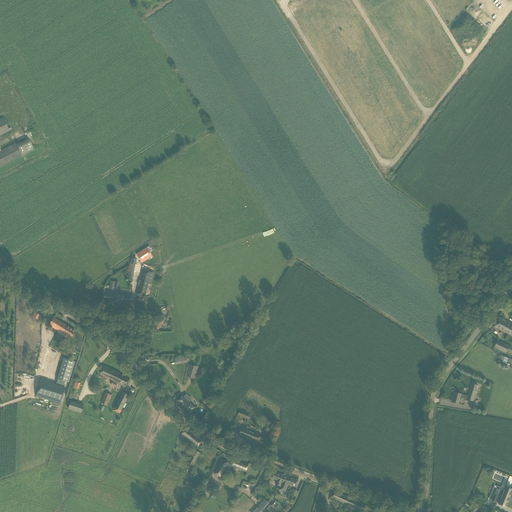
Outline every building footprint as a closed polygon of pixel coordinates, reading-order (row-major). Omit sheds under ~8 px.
[(313,0),(306,0),(309,5),(306,7),(310,13),(313,11),(311,8),(316,4),(313,0)] [(390,0),(388,0),(384,2),(390,11),(395,8),(390,0)] [(397,0),(390,0),(395,8),(400,5),(397,0)] [(456,1),(447,7),(449,11),(457,6),(455,2),(456,2),(456,1)] [(382,2),(377,5),(382,14),(388,11),(382,2)] [(488,2),(485,7),(493,13),(496,8),(488,2)] [(300,3),(294,7),(299,15),(305,12),(307,15),(310,13),(306,7),(304,9),(300,3)] [(336,3),(331,7),(332,10),(335,8),(338,13),(347,8),(343,3),(338,6),(336,3)] [(377,5),(371,9),(377,18),(382,14),(377,5)] [(457,6),(449,11),(452,15),(460,10),(457,6)] [(479,10),(477,13),(482,17),(484,14),(489,18),(493,13),(485,7),(481,11),(479,10)] [(347,8),(338,13),(341,18),(339,20),(341,23),(346,19),(344,16),(350,13),(347,8)] [(460,10),(452,15),(455,19),(462,14),(460,10)] [(477,17),(474,22),(482,28),(485,23),(480,19),(482,17),(477,13),(475,15),(477,17)] [(462,14),(455,19),(457,24),(465,19),(462,14)] [(311,23),(306,26),(309,31),(318,26),(315,21),(317,19),(315,16),(310,20),(311,23)] [(353,17),(344,22),(348,28),(357,22),(353,17)] [(357,22),(348,28),(351,33),(348,35),(360,27),(357,22)] [(468,25),(465,27),(471,31),(473,29),(478,33),(482,28),(474,22),(470,26),(468,25)] [(318,26),(309,31),(312,36),(318,33),(319,36),(325,32),(323,29),(321,31),(318,26)] [(360,27),(348,35),(351,40),(360,35),(357,30),(360,28),(360,27)] [(466,32),(462,37),(470,43),(474,38),(469,34),(471,31),(465,27),(463,30),(466,32)] [(321,39),(316,42),(319,47),(328,42),(325,37),(327,35),(325,32),(319,36),(321,39)] [(360,35),(351,40),(354,46),(363,40),(360,35)] [(363,40),(354,46),(358,51),(370,44),(370,43),(367,45),(363,40)] [(328,42),(319,47),(322,52),(328,49),(329,52),(335,48),(333,45),(331,47),(328,42)] [(370,44),(358,51),(361,49),(364,54),(373,49),(370,44)] [(331,55),(326,58),(329,63),(338,58),(335,53),(337,51),(335,48),(329,52),(331,55)] [(373,49),(364,54),(368,60),(377,54),(373,49)] [(338,58),(329,63),(332,68),(338,65),(339,68),(345,64),(343,61),(341,63),(338,58)] [(341,71),(336,74),(339,79),(348,74),(344,69),(347,67),(345,64),(339,68),(341,71)] [(348,74),(339,79),(342,84),(348,81),(349,84),(355,80),(353,77),(351,79),(348,74)] [(8,129),(3,117),(0,118),(0,135),(11,130),(10,128),(8,129)] [(29,139),(19,144),(25,154),(34,150),(29,139)] [(18,142),(0,151),(0,167),(25,154),(19,144),(18,142)] [(146,248),(137,255),(142,262),(151,256),(149,252),(146,248)] [(128,275),(127,278),(132,280),(133,277),(137,259),(132,258),(128,275)] [(154,273),(142,270),(136,294),(145,296),(148,284),(152,284),(154,273)] [(103,291),(102,295),(102,300),(130,305),(131,295),(103,291)] [(165,317),(160,314),(154,325),(160,328),(165,317)] [(53,317),(50,321),(48,324),(59,331),(58,332),(69,339),(75,331),(53,317)] [(499,317),(494,326),(498,328),(511,336),(511,324),(503,319),(499,317)] [(506,353),(506,352),(511,355),(511,347),(498,340),(494,348),(506,353)] [(63,355),(70,357),(70,355),(71,350),(66,348),(63,355)] [(180,357),(175,359),(176,364),(180,363),(179,361),(187,359),(186,356),(180,357)] [(75,362),(63,358),(57,379),(68,382),(75,362)] [(194,378),(197,367),(190,365),(187,375),(194,378)] [(104,366),(102,370),(100,374),(113,381),(111,385),(115,387),(117,383),(126,387),(130,378),(110,369),(104,366)] [(41,379),(36,396),(60,403),(65,388),(48,383),(49,381),(41,379)] [(452,397),(451,402),(456,403),(458,404),(460,397),(473,401),(477,385),(472,384),(468,396),(455,392),(454,396),(453,398),(452,397)] [(105,392),(101,403),(107,405),(108,401),(109,402),(112,395),(105,392)] [(115,407),(121,411),(129,395),(123,392),(115,407)] [(182,395),(177,401),(190,412),(195,406),(189,402),(192,399),(186,394),(184,397),(182,395)] [(83,405),(71,401),(68,409),(80,413),(83,405)] [(252,414),(240,409),(237,416),(249,420),(252,414)] [(240,427),(240,429),(238,434),(259,442),(261,435),(250,430),(251,428),(246,426),(246,429),(240,427)] [(186,428),(183,432),(182,434),(197,447),(202,441),(186,428)] [(188,462),(193,465),(199,453),(194,450),(188,462)] [(223,459),(214,473),(218,476),(218,475),(220,476),(224,470),(221,468),(223,465),(226,466),(231,468),(231,466),(246,472),(248,465),(234,459),(232,464),(228,463),(228,462),(223,459)] [(280,486),(284,475),(278,473),(277,473),(274,472),(272,478),(275,479),(275,480),(277,480),(275,484),(280,486)] [(284,475),(280,486),(279,489),(286,491),(287,487),(288,484),(295,487),(298,480),(284,475)] [(491,494),(489,499),(491,500),(493,501),(492,501),(493,502),(493,501),(497,503),(505,506),(506,502),(507,502),(508,501),(508,500),(509,499),(509,498),(511,490),(511,489),(509,488),(508,488),(505,487),(505,486),(503,491),(500,489),(500,488),(499,488),(499,487),(498,487),(497,487),(497,488),(496,488),(497,488),(499,489),(497,496),(494,495),(491,494)] [(333,491),(331,495),(330,498),(360,511),(363,504),(333,491)] [(261,505),(259,507),(263,511),(265,508),(269,503),(264,499),(260,504),(261,505)] [(269,505),(266,509),(269,511),(270,511),(273,508),(274,508),(278,503),(278,502),(273,499),(269,505)]
